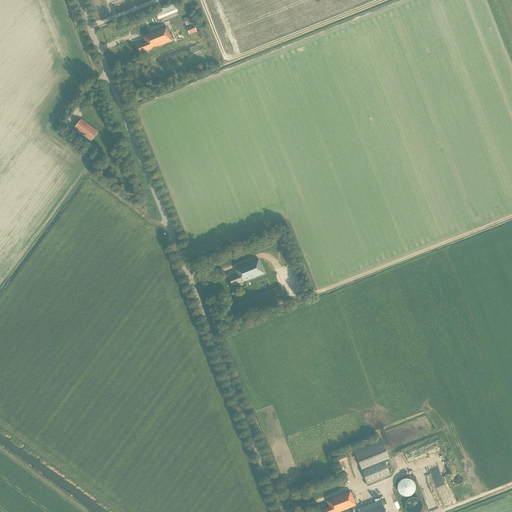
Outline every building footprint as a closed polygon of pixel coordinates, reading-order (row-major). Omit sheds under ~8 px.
[(155,11),(159,19),(178,12),(175,4),(155,11)] [(198,21),(195,14),(183,19),(186,26),(198,21)] [(187,28),(190,34),(197,32),(194,25),(187,28)] [(142,52),(142,53),(173,41),(167,27),(143,36),(146,43),(137,46),(140,53),(142,52)] [(98,131),(82,119),(75,128),(91,141),(98,131)] [(61,127),(71,134),(74,130),(65,123),(61,127)] [(253,244),(256,252),(273,245),(269,237),(253,244)] [(233,284),(234,286),(265,273),(259,259),(235,269),(237,274),(229,278),(232,285),(233,284)] [(286,301),(280,286),(254,296),(259,311),(286,301)] [(391,475),(385,460),(390,458),(382,439),(354,450),(362,469),(368,484),(391,475)] [(416,488),(416,487),(416,486),(416,485),(415,484),(415,483),(414,482),(413,481),(413,480),(412,480),(411,480),(411,479),(410,479),(409,479),(408,479),(408,478),(407,478),(406,478),(405,479),(404,479),(403,479),(402,480),(401,480),(400,481),(400,482),(399,482),(399,483),(399,484),(398,484),(398,485),(398,486),(398,487),(398,488),(398,489),(398,490),(398,491),(399,491),(399,492),(399,493),(400,493),(400,494),(401,494),(402,495),(403,496),(404,496),(405,496),(406,496),(407,497),(408,496),(409,496),(410,496),(411,496),(411,495),(412,495),(413,494),(414,493),(415,492),(415,491),(416,490),(416,489),(416,488)] [(433,481),(440,504),(447,502),(441,479),(433,481)] [(339,511),(357,505),(351,491),(327,500),(329,507),(321,510),(322,511),(339,511)] [(420,511),(421,511),(422,511),(422,510),(422,509),(423,509),(423,508),(423,507),(423,506),(423,505),(423,504),(423,503),(422,503),(422,502),(422,501),(421,501),(421,500),(420,500),(420,499),(419,499),(419,498),(418,498),(417,498),(417,497),(416,497),(415,497),(414,497),(413,497),(412,497),(411,498),(410,498),(409,498),(409,499),(408,499),(408,500),(407,500),(407,501),(407,502),(406,502),(406,503),(406,504),(406,505),(405,505),(405,506),(406,507),(406,508),(406,509),(406,510),(407,510),(407,511),(408,511),(407,511),(420,511)] [(386,511),(382,500),(360,509),(361,511),(386,511)]
